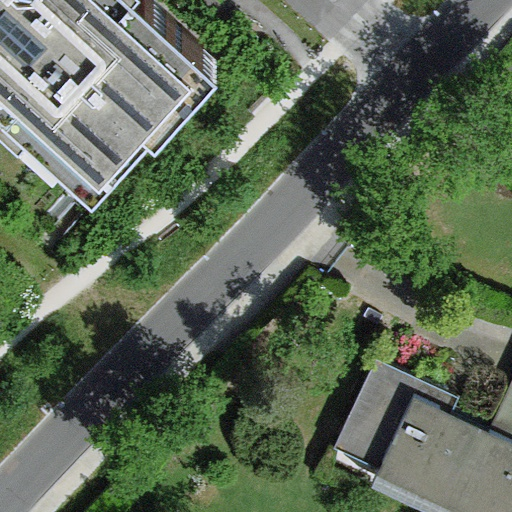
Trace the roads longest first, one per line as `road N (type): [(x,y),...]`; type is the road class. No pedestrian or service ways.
road 1 (residential): [(0,502),(495,0)]
road 2 (track): [(0,227),(141,356)]
